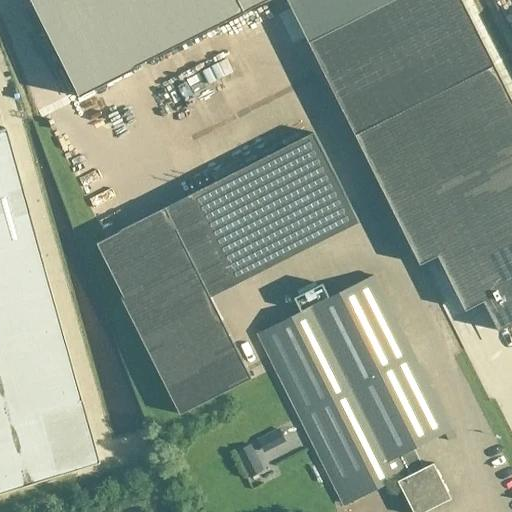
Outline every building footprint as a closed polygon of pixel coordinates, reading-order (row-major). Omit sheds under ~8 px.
[(275,0),(87,0),(126,76),(275,0)] [(255,37),(262,56),(271,53),(265,33),(255,37)] [(420,267),(439,258),(466,312),(483,303),(498,333),(511,325),(511,102),(494,67),(355,137),(420,267)] [(0,494),(96,464),(16,177),(20,176),(17,165),(14,166),(3,128),(0,129),(0,494)] [(224,272),(349,208),(312,136),(187,200),(224,272)] [(251,381),(165,210),(93,246),(179,416),(251,381)] [(410,511),(429,511),(450,502),(434,468),(422,474),(410,451),(449,431),(373,279),(257,338),(343,509),(396,482),(410,511)] [(450,434),(444,437),(448,445),(454,441),(450,434)] [(249,446),(234,454),(247,480),(262,472),(249,446)]
